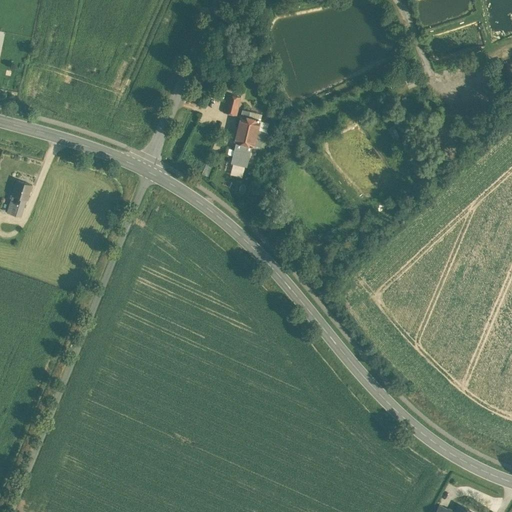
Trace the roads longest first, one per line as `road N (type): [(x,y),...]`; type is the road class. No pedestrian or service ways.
road 1 (secondary): [(511,482),(454,457),(410,424),(261,256),(146,169)]
road 2 (unclassified): [(146,169),(11,511)]
road 3 (tertiary): [(219,0),(146,169)]
road 4 (secondary): [(146,169),(0,120)]
